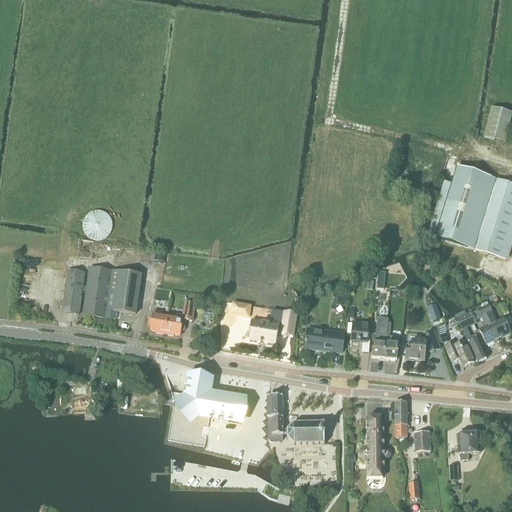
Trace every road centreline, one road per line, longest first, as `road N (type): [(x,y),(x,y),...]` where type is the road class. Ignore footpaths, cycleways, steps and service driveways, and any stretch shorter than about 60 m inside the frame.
road 1 (tertiary): [(511,406),(337,391),(0,331)]
road 2 (track): [(463,155),(328,122),(345,0)]
